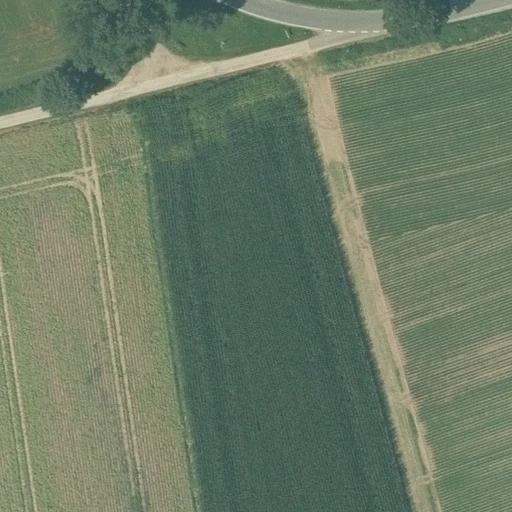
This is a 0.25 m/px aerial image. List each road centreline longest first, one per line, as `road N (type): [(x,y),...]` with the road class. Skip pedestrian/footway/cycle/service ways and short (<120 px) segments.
road 1 (unclassified): [(0,123),(389,23)]
road 2 (tertiary): [(246,0),(324,19),(389,23)]
